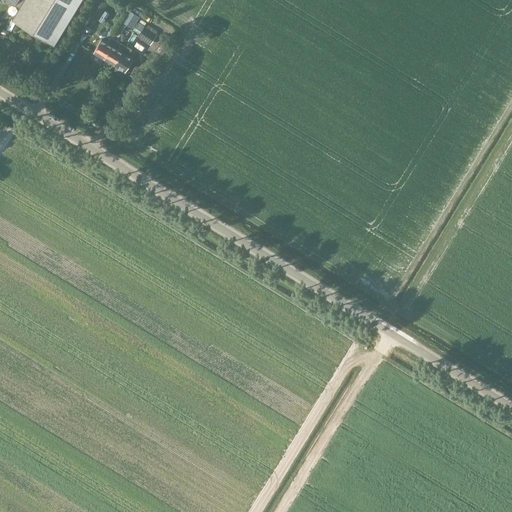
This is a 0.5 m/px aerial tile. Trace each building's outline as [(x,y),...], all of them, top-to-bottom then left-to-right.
[(54,42),(80,0),(6,0),(19,7),(13,17),(54,42)] [(100,16),(107,3),(101,0),(95,0),(89,10),(100,16)] [(119,23),(111,36),(118,40),(125,27),(119,23)] [(156,34),(144,27),(139,35),(151,43),(156,34)] [(104,58),(115,40),(111,37),(107,42),(101,39),(93,52),(104,58)] [(125,46),(119,42),(115,40),(104,58),(114,65),(125,46)] [(133,58),(128,56),(132,49),(126,45),(125,46),(114,65),(125,71),(133,58)]
